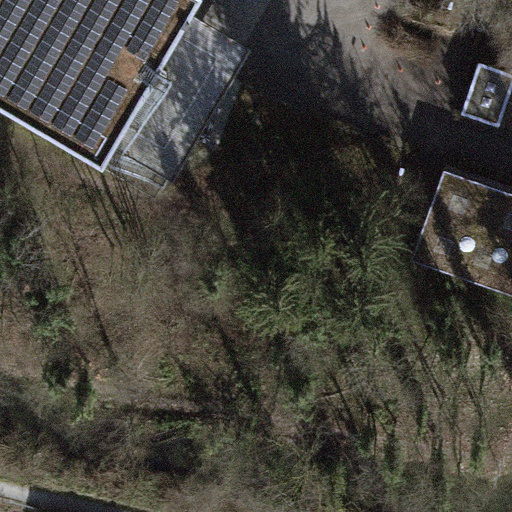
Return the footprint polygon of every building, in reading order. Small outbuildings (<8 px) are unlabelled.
[(0,0),(0,88),(93,143),(100,132),(177,0),(0,0)] [(244,38),(178,0),(177,0),(100,132),(165,171),(244,38)] [(471,56),(454,106),(490,118),(507,68),(471,56)] [(511,187),(438,162),(428,191),(511,220),(511,187)] [(504,281),(511,258),(511,220),(428,191),(427,191),(407,247),(504,281)]
